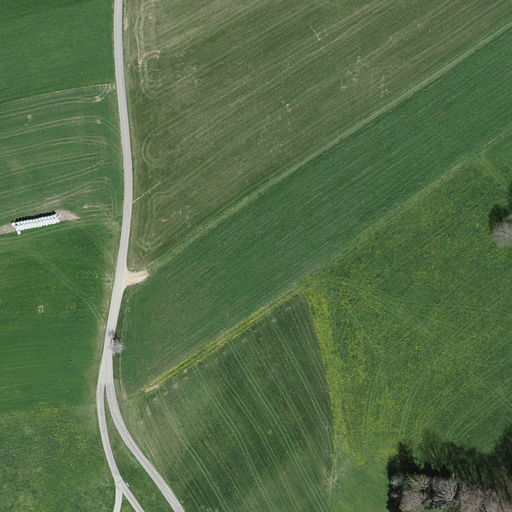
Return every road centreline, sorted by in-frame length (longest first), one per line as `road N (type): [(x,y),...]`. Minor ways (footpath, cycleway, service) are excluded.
road 1 (unclassified): [(105,355),(129,212),(119,0)]
road 2 (track): [(296,511),(359,468),(329,292),(335,264)]
road 3 (unclassified): [(105,355),(119,426),(179,511)]
road 4 (unclassified): [(116,511),(99,395),(105,355)]
